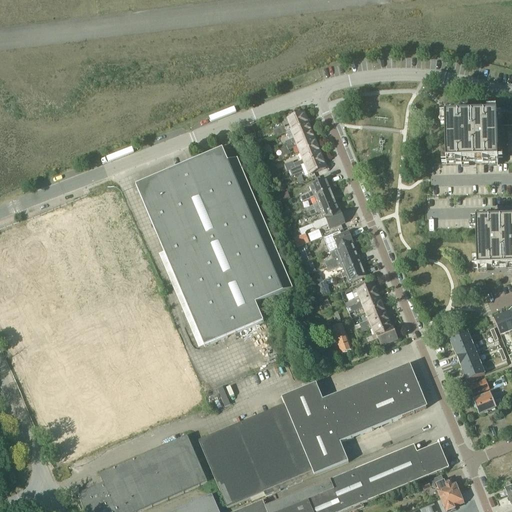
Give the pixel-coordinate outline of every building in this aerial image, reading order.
[(292,132),(307,126),(309,125),(304,114),(288,120),(291,127),(285,130),(284,128),(273,132),(276,139),(287,135),(292,132)] [(462,117),(445,118),(446,165),(463,164),(481,164),(498,164),(497,116),(480,117),(462,117)] [(292,132),(287,135),(289,141),(285,143),(286,147),(280,150),(312,137),(307,126),(292,132)] [(312,137),(280,150),(283,156),(289,153),(288,151),(298,147),(301,154),(316,148),(312,137)] [(268,147),(262,150),(264,156),(270,153),(268,147)] [(301,154),(303,160),(293,165),(292,163),(285,166),(288,172),(290,171),(321,159),(316,148),(301,154)] [(139,185),(135,187),(139,196),(173,276),(204,349),(215,344),(263,324),(255,305),(292,290),(237,159),(228,163),(226,159),(222,150),(139,185)] [(321,159),(290,171),(292,177),(302,173),(304,177),(305,177),(325,169),(321,159)] [(309,187),(311,194),(308,195),(308,194),(300,198),(303,203),(313,199),(330,192),(325,180),(309,187)] [(313,199),(316,206),(307,210),(309,213),(334,203),(330,192),(313,199)] [(290,201),(287,193),(279,196),(283,204),(290,201)] [(339,214),(334,203),(309,213),(311,218),(319,214),(322,221),(341,214),(340,213),(339,214)] [(341,214),(322,221),(320,222),(322,226),(322,227),(326,225),(328,232),(345,225),(341,214)] [(493,222),(476,223),(477,270),(494,270),(511,269),(511,221),(511,222),(493,222)] [(332,241),(335,248),(326,251),(328,256),(331,254),(353,245),(349,234),(332,241)] [(21,244),(0,252),(0,306),(41,289),(21,244)] [(331,254),(333,261),(325,264),(327,269),(356,257),(352,246),(354,246),(353,245),(331,254)] [(308,251),(306,252),(299,255),(303,265),(309,262),(311,261),(312,261),(309,252),(308,251)] [(356,257),(327,269),(328,273),(342,268),(344,274),(361,267),(356,257)] [(308,276),(314,274),(312,270),(311,270),(309,264),(310,264),(309,262),(303,265),(308,276)] [(344,274),(335,278),(337,282),(343,280),(347,278),(350,285),(365,278),(361,267),(344,274)] [(315,285),(322,282),(319,275),(313,278),(315,285)] [(325,285),(316,289),(321,300),(330,296),(325,285)] [(357,293),(360,299),(345,305),(347,310),(377,298),(372,287),(357,293)] [(377,298),(347,310),(349,315),(364,309),(366,315),(381,309),(377,298)] [(366,315),(369,322),(359,325),(361,329),(367,327),(370,326),(385,320),(381,309),(366,315)] [(120,310),(107,316),(111,327),(125,321),(120,310)] [(107,316),(93,322),(98,333),(111,327),(107,316)] [(504,316),(493,320),(500,338),(511,334),(504,316)] [(390,331),(385,320),(370,326),(372,330),(375,337),(377,336),(390,331)] [(125,321),(111,327),(116,337),(129,331),(125,321)] [(332,329),(343,356),(352,352),(341,325),(332,329)] [(111,327),(98,333),(102,343),(116,337),(111,327)] [(393,329),(390,331),(377,336),(379,341),(381,347),(383,346),(397,341),(393,329)] [(129,331),(116,337),(120,347),(134,341),(129,331)] [(452,332),(446,335),(448,341),(454,339),(452,332)] [(368,345),(374,342),(379,341),(377,336),(375,337),(366,340),(368,345)] [(116,337),(102,343),(106,353),(120,347),(116,337)] [(464,340),(446,347),(450,357),(468,350),(464,340)] [(134,341),(120,347),(124,357),(138,351),(134,341)] [(32,357),(18,364),(23,375),(41,367),(36,356),(44,352),(41,347),(30,352),(32,357)] [(120,347),(106,353),(111,363),(124,357),(120,347)] [(468,350),(450,357),(455,368),(472,361),(468,350)] [(138,351),(124,357),(129,367),(142,361),(138,351)] [(124,357),(111,363),(115,373),(129,367),(124,357)] [(142,361),(129,367),(133,377),(137,376),(140,374),(144,373),(147,371),(142,361)] [(472,361),(455,368),(459,378),(477,370),(472,361)] [(41,367),(23,375),(28,387),(46,378),(41,367)] [(129,367),(115,373),(120,383),(123,382),(126,380),(130,379),(133,377),(129,367)] [(282,400),(285,406),(272,411),(273,414),(199,444),(227,510),(264,494),(266,498),(349,464),(341,445),(426,410),(409,367),(323,402),(317,386),(282,400)] [(477,370),(459,378),(463,388),(481,381),(477,370)] [(54,377),(43,382),(46,388),(57,383),(54,377)] [(155,378),(138,386),(142,396),(160,388),(155,378)] [(469,388),(474,397),(489,391),(485,381),(469,388)] [(57,383),(46,388),(48,394),(59,389),(57,383)] [(160,388),(142,396),(146,405),(164,397),(160,388)] [(53,394),(34,402),(39,414),(58,406),(53,394)] [(490,394),(473,401),(473,402),(472,405),(474,409),(476,410),(477,410),(479,416),(496,409),(495,409),(502,406),(500,400),(493,403),(490,394)] [(164,397),(146,405),(150,415),(168,407),(164,397)] [(58,406),(39,414),(44,425),(63,417),(58,406)] [(168,407),(150,415),(154,424),(172,416),(168,407)] [(71,416),(60,421),(62,427),(74,422),(71,416)] [(172,416),(154,424),(159,434),(176,426),(172,416)] [(74,422),(62,427),(65,432),(76,427),(74,422)] [(70,433),(51,441),(56,453),(75,445),(70,433)] [(104,485),(78,497),(84,511),(142,511),(207,484),(187,438),(100,476),(104,485)] [(75,445),(56,453),(61,464),(76,458),(78,463),(89,458),(87,453),(80,456),(75,445)] [(263,503),(242,511),(355,511),(364,508),(363,506),(449,470),(439,446),(417,455),(414,448),(330,482),(304,493),(294,497),(265,509),(263,503)] [(511,459),(495,466),(501,479),(511,474),(511,459)] [(457,486),(456,486),(453,480),(445,484),(444,482),(434,486),(440,501),(459,493),(457,486)] [(431,489),(428,483),(421,486),(423,492),(431,489)] [(459,493),(440,501),(444,511),(451,511),(456,510),(455,508),(464,504),(459,493)] [(218,511),(212,497),(176,511),(218,511)]
